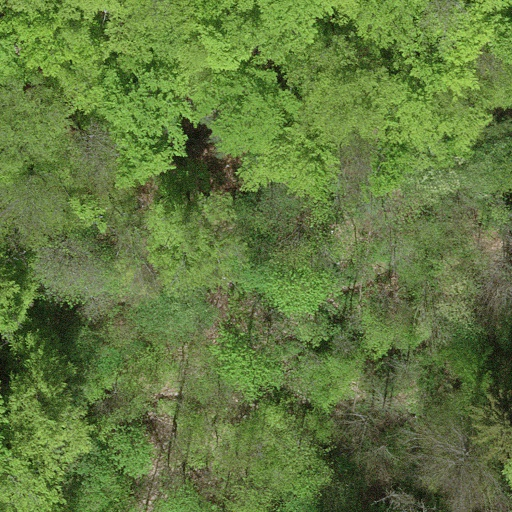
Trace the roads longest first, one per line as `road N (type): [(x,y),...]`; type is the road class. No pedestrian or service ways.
road 1 (track): [(511,55),(385,113),(134,185),(0,207)]
road 2 (track): [(511,365),(345,511)]
